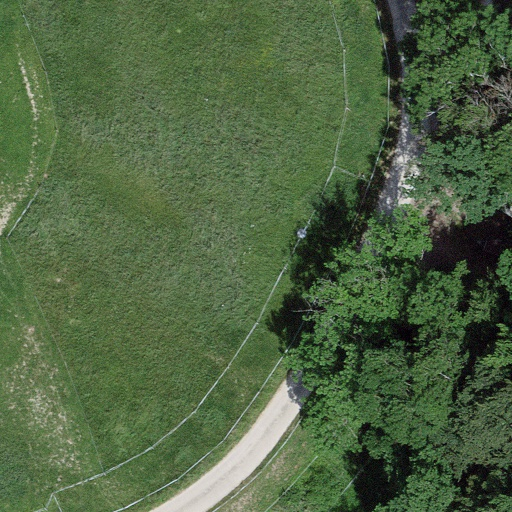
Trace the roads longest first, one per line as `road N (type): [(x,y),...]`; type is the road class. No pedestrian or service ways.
road 1 (unclassified): [(176,511),(265,434),(405,187),(420,121),(421,41),(411,0)]
road 2 (track): [(416,137),(501,0)]
